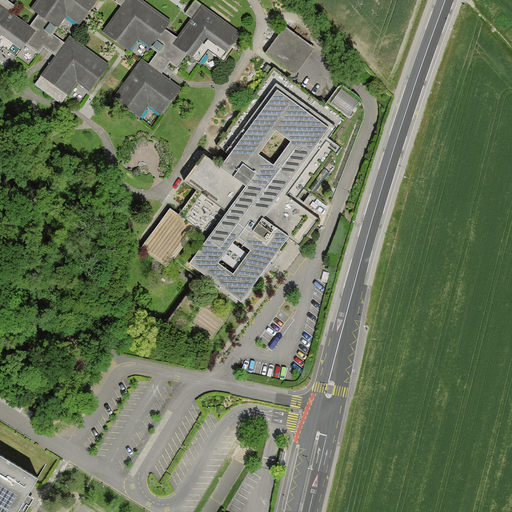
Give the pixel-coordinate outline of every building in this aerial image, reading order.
[(80,25),(97,0),(37,0),(30,10),(38,16),(30,27),(10,13),(14,7),(10,4),(4,0),(0,0),(0,33),(21,48),(25,43),(38,52),(42,46),(56,55),(34,85),(61,105),(77,83),(91,93),(110,66),(69,36),(63,43),(52,36),(66,16),(80,25)] [(161,115),(181,88),(161,73),(170,62),(177,67),(186,54),(192,58),(207,38),(228,54),(243,33),(197,0),(195,0),(188,11),(186,13),(192,18),(177,38),(166,29),(171,21),(142,0),(116,0),(116,1),(122,6),(102,32),(130,52),(139,40),(157,53),(148,64),(142,59),(113,99),(139,118),(148,106),(161,115)] [(265,53),(295,75),(314,49),(284,27),(265,53)] [(344,86),(332,101),(351,116),(362,100),(344,86)] [(241,302),(289,237),(301,246),(319,221),(282,194),(331,129),(278,90),(221,167),(205,155),(185,182),(227,213),(208,239),(169,210),(140,249),(167,269),(177,255),(190,265),(241,302)] [(0,511),(17,511),(38,479),(0,456),(0,511)]
